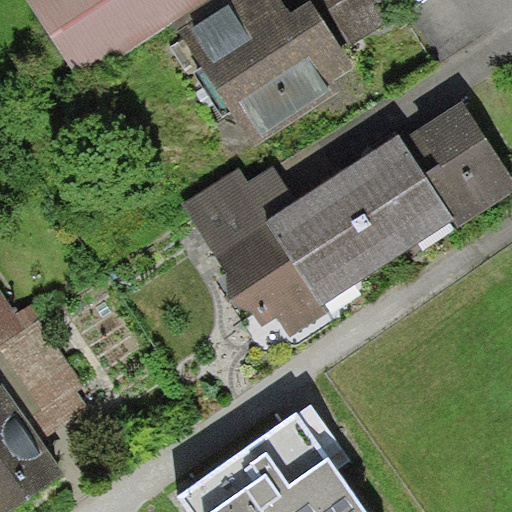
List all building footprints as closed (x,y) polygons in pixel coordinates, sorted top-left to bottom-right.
[(172,26),(212,0),(26,0),(82,84),(172,26)] [(279,0),(212,0),(172,26),(255,153),(344,95),(336,83),(354,71),(341,52),(310,5),(291,17),(279,0)] [(310,5),(341,52),(402,14),(392,0),(279,0),(291,17),(310,5)] [(399,138),(334,181),(390,265),(455,222),(461,230),(511,195),(511,178),(462,104),(403,144),(399,138)] [(323,310),(390,265),(334,181),(299,204),(273,167),(250,183),(242,171),(185,207),(263,328),(276,320),(290,339),(328,314),(323,310)] [(2,290),(0,290),(0,344),(39,320),(42,318),(33,304),(17,314),(2,290)] [(85,389),(39,320),(0,344),(0,389),(3,388),(40,441),(88,408),(78,393),(85,389)] [(40,441),(3,388),(0,389),(0,511),(17,511),(66,479),(40,441)] [(350,461),(313,409),(300,419),(297,415),(178,502),(185,511),(362,511),(334,473),(350,461)]
